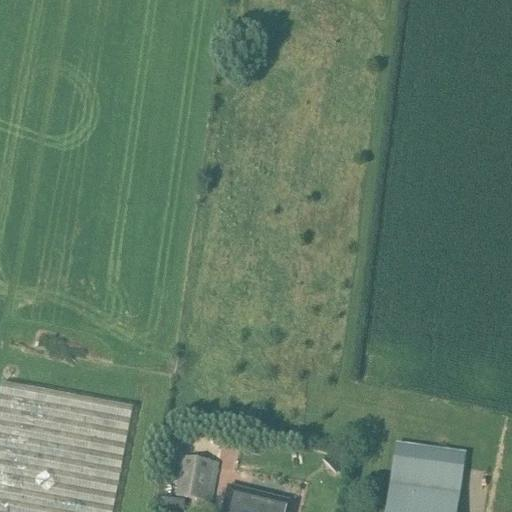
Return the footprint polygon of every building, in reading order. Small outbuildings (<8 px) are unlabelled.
[(113,511),(133,410),(3,385),(0,399),(0,511),(113,511)] [(332,453),(323,462),(336,475),(345,466),(332,453)] [(213,463),(182,458),(175,499),(206,504),(213,463)] [(456,511),(459,495),(391,486),(387,511),(456,511)] [(286,511),(289,504),(230,490),(224,511),(286,511)]
